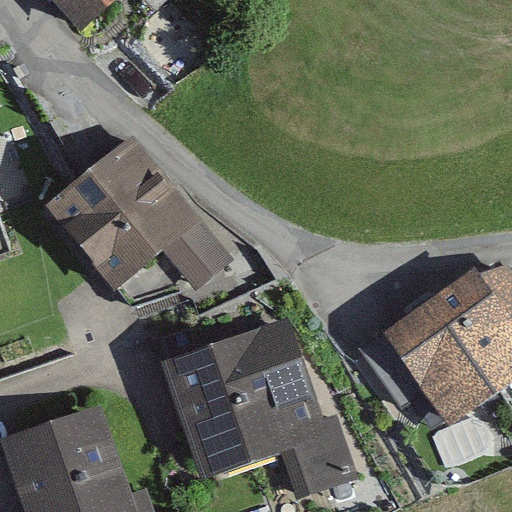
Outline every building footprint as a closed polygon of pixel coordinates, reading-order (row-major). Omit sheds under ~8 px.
[(33,0),(63,37),(112,0),(33,0)] [(232,255),(117,131),(29,212),(107,296),(154,253),(191,293),(232,255)] [(0,206),(0,242),(11,239),(0,206)] [(511,285),(499,266),(446,273),(348,341),(416,439),(511,372),(511,329),(507,323),(511,319),(511,285)] [(266,326),(150,362),(186,475),(254,454),(271,511),(357,485),(335,412),(297,424),(266,326)] [(91,407),(0,435),(0,495),(5,511),(143,511),(138,493),(120,499),(91,407)]
